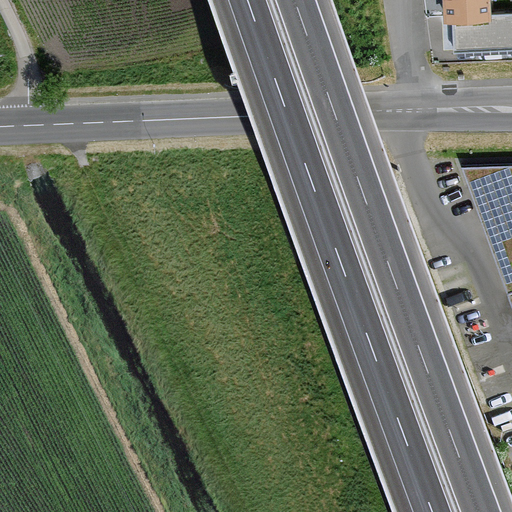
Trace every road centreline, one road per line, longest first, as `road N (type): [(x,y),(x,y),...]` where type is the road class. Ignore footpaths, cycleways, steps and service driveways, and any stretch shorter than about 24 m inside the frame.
road 1 (motorway): [(244,0),(429,511)]
road 2 (motorway): [(482,511),(297,0)]
road 3 (secondary): [(511,109),(0,128)]
road 4 (track): [(22,126),(28,70),(1,0)]
